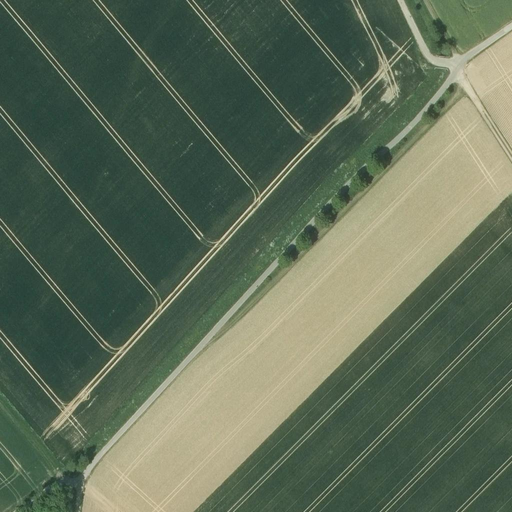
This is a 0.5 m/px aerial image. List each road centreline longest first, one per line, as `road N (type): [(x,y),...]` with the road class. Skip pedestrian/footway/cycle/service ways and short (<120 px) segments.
road 1 (track): [(398,0),(424,54),(457,69),(455,76),(78,486)]
road 2 (track): [(210,335),(232,324),(329,228),(462,84)]
